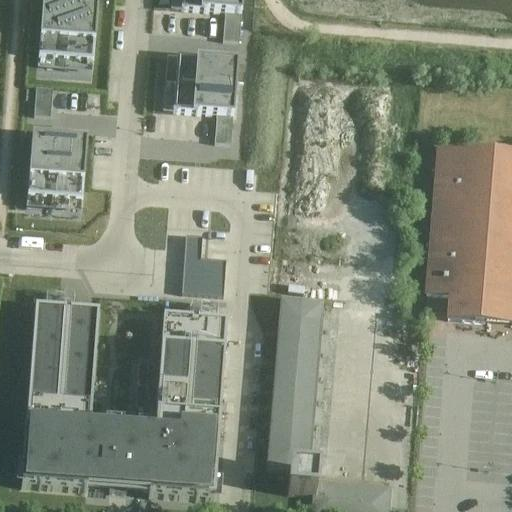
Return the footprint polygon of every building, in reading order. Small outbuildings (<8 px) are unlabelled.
[(99,5),(41,0),(36,70),(94,75),(99,5)] [(163,0),(163,12),(242,18),(243,0),(163,0)] [(161,117),(231,122),(236,65),(165,59),(161,117)] [(87,145),(28,141),(23,210),(80,215),(87,145)] [(511,327),(511,150),(434,144),(424,300),(445,302),(443,321),(499,326),(511,327)] [(202,238),(187,237),(184,298),(222,300),(224,261),(201,260),(202,238)] [(321,306),(276,301),(266,469),(281,470),(279,494),(310,497),(308,511),(385,511),(387,490),(311,485),(321,306)] [(65,309),(30,306),(16,502),(158,511),(211,511),(227,319),(157,319),(150,435),(95,431),(99,309),(65,309)]
